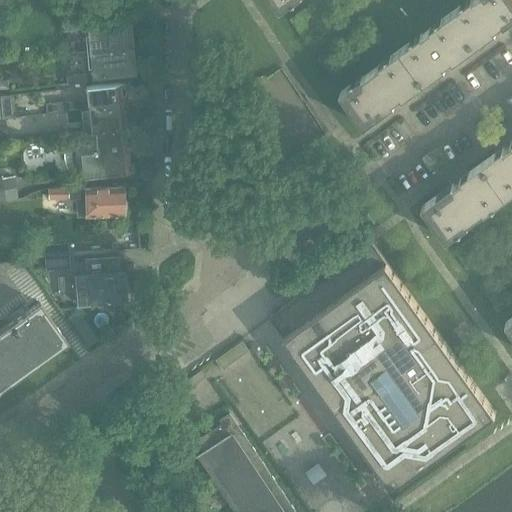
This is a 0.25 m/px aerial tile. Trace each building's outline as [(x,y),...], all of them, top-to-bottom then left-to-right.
[(292,0),(275,0),(282,8),(292,0)] [(511,0),(471,0),(452,14),(475,46),(511,19),(511,0)] [(401,50),(424,82),(475,46),(452,14),(401,50)] [(63,20),(64,30),(84,28),(83,18),(63,20)] [(84,36),(86,51),(130,47),(128,23),(88,28),(88,36),(84,36)] [(130,47),(86,51),(87,68),(91,68),(92,76),(132,71),(130,47)] [(424,82),(401,50),(342,92),(365,125),(424,82)] [(66,76),(67,85),(87,83),(86,74),(66,76)] [(0,82),(0,90),(8,90),(8,81),(0,82)] [(61,112),(87,109),(124,105),(123,96),(125,91),(122,86),(122,83),(85,87),(58,90),(61,112)] [(0,96),(0,118),(15,117),(13,95),(0,96)] [(124,108),(124,105),(87,109),(90,131),(127,127),(126,118),(127,113),(124,108)] [(75,144),(74,155),(129,149),(128,140),(130,135),(127,130),(127,127),(90,131),(76,132),(75,144)] [(511,143),(483,164),(506,196),(511,191),(511,143)] [(129,149),(74,155),(76,165),(79,178),(95,176),(133,172),(133,171),(132,171),(131,162),(132,157),(129,152),(129,149)] [(506,196),(483,164),(424,207),(447,238),(506,196)] [(0,177),(0,188),(16,187),(15,176),(0,177)] [(16,187),(0,188),(0,200),(17,199),(16,187)] [(76,199),(76,216),(122,214),(123,212),(125,209),(125,202),(122,199),(122,187),(80,189),(80,199),(76,199)] [(48,190),(48,200),(69,199),(68,189),(48,190)] [(359,220),(367,230),(375,224),(368,214),(359,220)] [(496,415),(374,244),(271,318),(393,489),(496,415)] [(60,246),(45,246),(46,270),(61,269),(60,246)] [(94,302),(98,303),(101,301),(124,299),(122,273),(76,276),(78,303),(94,302)] [(0,389),(67,341),(39,302),(0,330),(0,389)] [(295,511),(230,414),(221,420),(223,424),(198,441),(205,450),(200,453),(239,511),(295,511)]
